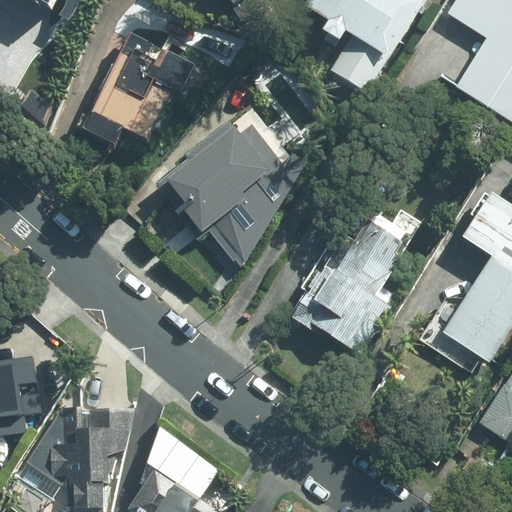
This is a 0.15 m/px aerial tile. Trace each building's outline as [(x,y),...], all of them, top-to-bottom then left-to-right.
[(42,0),(52,5),(55,0),(67,0),(62,14),(72,18),(78,7),(80,0),(42,0)] [(224,0),(232,13),(252,0),(224,0)] [(314,0),(305,15),(350,43),(330,75),(365,97),(425,0),(314,0)] [(454,91),(511,125),(511,0),(454,0),(444,18),(484,42),(454,91)] [(87,121),(146,150),(187,67),(129,38),(87,121)] [(250,116),(154,186),(197,244),(213,232),(243,273),(303,167),(296,158),(286,165),(250,116)] [(491,259),(511,273),(511,210),(486,193),(457,237),(491,259)] [(285,321),(360,366),(393,311),(375,300),(418,230),(361,196),(285,321)] [(511,320),(511,273),(491,259),(442,334),(485,362),(511,320)] [(0,434),(20,432),(18,416),(36,413),(30,361),(0,364),(0,434)] [(511,370),(478,422),(511,444),(511,441),(511,370)] [(88,410),(79,395),(19,488),(55,511),(95,511),(99,468),(129,447),(129,410),(88,410)] [(221,511),(158,467),(125,511),(221,511)]
